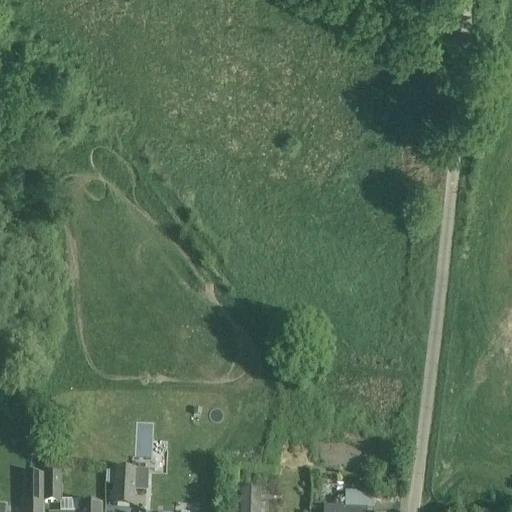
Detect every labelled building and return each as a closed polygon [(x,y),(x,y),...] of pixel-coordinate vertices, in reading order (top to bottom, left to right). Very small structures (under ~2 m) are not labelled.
[(43,475),(44,503),(61,503),(61,474),(60,474),(60,461),(44,461),(44,475),(43,475)] [(114,471),(113,506),(133,507),(135,472),(114,471)] [(148,473),(135,472),(134,493),(147,493),(148,473)] [(43,511),(44,503),(43,475),(23,475),(22,511),(43,511)] [(241,491),(240,511),(258,511),(259,492),(241,491)]
